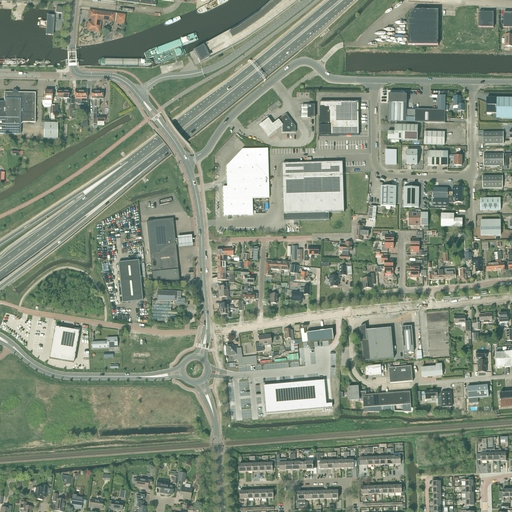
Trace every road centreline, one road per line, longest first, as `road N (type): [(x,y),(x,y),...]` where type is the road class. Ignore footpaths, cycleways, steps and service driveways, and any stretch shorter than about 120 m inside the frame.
road 1 (trunk): [(336,0),(130,164)]
road 2 (trunk): [(154,158),(349,0)]
road 3 (tertiary): [(373,79),(337,79),(298,61),(185,162)]
road 4 (trunk): [(0,287),(154,158)]
road 5 (unclassified): [(307,0),(220,63),(156,79),(137,94)]
road 6 (trunk): [(0,275),(154,158)]
road 7 (unclassified): [(471,177),(382,172),(374,158),(373,79)]
road 8 (unclassified): [(199,332),(20,309)]
road 9 (unclassified): [(260,325),(431,303)]
road 10 (trunk): [(130,164),(0,264)]
road 11 (trunk): [(130,164),(0,243)]
road 12 (tertiary): [(205,304),(200,221),(185,162)]
road 13 (tertiary): [(10,344),(55,374),(131,376)]
